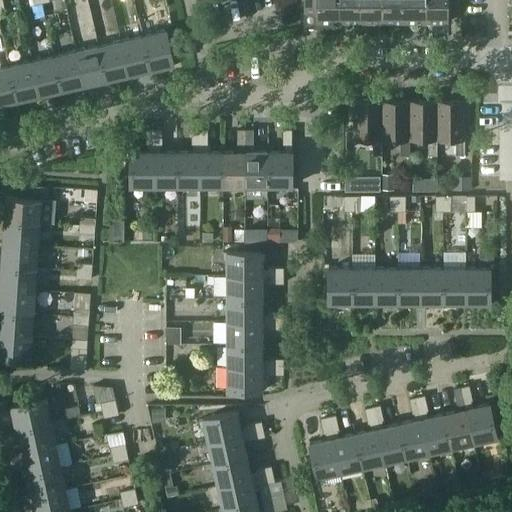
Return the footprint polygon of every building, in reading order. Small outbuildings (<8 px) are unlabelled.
[(317,22),(340,22),(339,0),(304,0),(305,10),(317,10),(317,22)] [(339,0),(340,22),(362,22),(361,0),(339,0)] [(382,0),(361,0),(362,22),(383,22),(382,0)] [(404,22),(404,0),(382,0),(383,22),(404,22)] [(404,0),(404,22),(427,22),(426,0),(404,0)] [(426,0),(427,22),(448,22),(448,0),(426,0)] [(167,30),(144,35),(152,69),(174,64),(167,30)] [(144,35),(122,40),(129,74),(152,69),(144,35)] [(107,79),(129,74),(122,40),(99,45),(107,79)] [(99,45),(77,50),(84,84),(107,79),(99,45)] [(77,50),(54,55),(62,89),(84,84),(77,50)] [(0,54),(0,103),(17,100),(9,65),(3,67),(0,55),(0,54)] [(31,60),(39,94),(62,89),(54,55),(31,60)] [(31,60),(9,65),(17,100),(39,94),(31,60)] [(382,139),(381,101),(354,101),(353,139),(373,139),(373,155),(382,155),(382,139)] [(381,101),(382,139),(401,139),(401,155),(410,155),(410,139),(409,101),(381,101)] [(409,101),(410,139),(428,139),(428,155),(437,155),(437,139),(437,101),(409,101)] [(437,101),(437,139),(456,139),(456,155),(465,155),(465,101),(437,101)] [(177,151),(177,186),(200,186),(200,129),(192,129),(192,145),(195,145),(195,151),(177,151)] [(200,129),(200,186),(223,186),(223,151),(210,151),(210,145),(208,145),(208,129),(200,129)] [(292,129),(283,129),(283,145),(292,145),(292,129)] [(154,186),(154,151),(130,151),(130,186),(154,186)] [(154,151),(154,186),(177,186),(177,151),(154,151)] [(223,151),(223,186),(246,186),(246,151),(223,151)] [(269,151),(246,151),(246,186),(269,186),(269,151)] [(269,151),(269,186),(292,186),(292,151),(269,151)] [(363,176),(347,176),(347,178),(347,185),(347,190),(363,190),(363,176)] [(471,178),(453,178),(452,190),(470,190),(471,178)] [(353,211),(353,195),(344,195),(344,211),(353,211)] [(390,211),(398,211),(399,195),(391,195),(390,211)] [(436,211),(444,211),(444,195),(436,195),(436,211)] [(475,195),(467,195),(467,211),(475,211),(475,195)] [(5,219),(40,221),(41,198),(6,196),(5,219)] [(95,226),(96,218),(81,217),(80,225),(95,226)] [(110,218),(110,241),(124,241),(124,218),(110,218)] [(5,219),(3,242),(38,244),(40,221),(5,219)] [(95,226),(80,225),(80,233),(95,234),(95,226)] [(213,242),(213,233),(202,233),(202,242),(213,242)] [(37,267),(38,244),(3,242),(2,265),(37,267)] [(227,251),(227,275),(262,275),(262,252),(227,251)] [(78,262),(77,270),(92,271),(93,263),(78,262)] [(2,265),(0,288),(35,290),(37,267),(2,265)] [(268,275),(284,275),(284,267),(268,267),(268,275)] [(328,303),(351,303),(352,267),(328,267),(328,303)] [(375,267),(352,267),(351,303),(374,303),(375,267)] [(398,267),(375,267),(374,303),(398,303),(398,267)] [(398,267),(398,303),(421,303),(421,267),(398,267)] [(444,267),(421,267),(421,303),(444,303),(444,267)] [(444,303),(467,303),(467,267),(444,267),(444,303)] [(490,268),(467,267),(467,303),(490,303),(490,268)] [(92,271),(77,270),(77,278),(92,279),(92,271)] [(262,275),(227,275),(227,298),(262,298),(262,275)] [(268,283),(284,283),(284,275),(268,275),(268,283)] [(0,310),(34,313),(35,290),(0,288),(0,289),(0,310)] [(262,298),(227,298),(227,321),(262,321),(262,298)] [(75,308),(74,316),(89,317),(90,309),(75,308)] [(0,310),(0,334),(32,336),(34,313),(0,310)] [(268,321),(284,321),(284,313),(268,313),(268,321)] [(89,317),(74,316),(73,323),(89,324),(89,317)] [(227,321),(227,344),(262,344),(262,321),(227,321)] [(268,329),(284,329),(284,321),(268,321),(268,329)] [(0,357),(31,359),(32,336),(0,334),(0,357)] [(87,348),(88,339),(72,338),(72,347),(87,348)] [(262,367),(262,344),(227,344),(227,367),(262,367)] [(268,366),(284,366),(284,358),(268,358),(268,366)] [(268,374),(284,374),(284,366),(268,366),(268,374)] [(262,390),(262,367),(227,367),(227,390),(262,390)] [(470,384),(461,386),(465,402),(473,399),(470,384)] [(96,403),(101,402),(115,399),(112,386),(92,385),(96,403)] [(457,404),(465,402),(461,386),(454,388),(457,404)] [(425,394),(417,396),(420,411),(428,410),(425,394)] [(413,413),(420,411),(417,396),(409,398),(413,413)] [(12,405),(17,428),(51,421),(46,398),(12,405)] [(101,402),(103,410),(118,407),(116,399),(115,399),(101,402)] [(489,402),(467,407),(475,441),(497,436),(489,402)] [(380,404),(372,406),(376,421),(384,419),(380,404)] [(368,423),(376,421),(372,406),(365,408),(368,423)] [(119,414),(118,407),(103,410),(104,417),(119,414)] [(452,446),(475,441),(467,407),(444,412),(452,446)] [(203,417),(208,440),(242,432),(237,410),(203,417)] [(429,451),(452,446),(444,412),(422,417),(429,451)] [(336,414),(328,416),(331,431),(339,429),(336,414)] [(324,433),(331,431),(328,416),(320,418),(324,433)] [(407,456),(429,451),(422,417),(399,422),(407,456)] [(56,443),(51,421),(17,428),(22,450),(56,443)] [(248,432),(264,428),(262,421),(246,424),(248,432)] [(384,461),(407,456),(399,422),(377,427),(384,461)] [(362,466),(384,461),(377,427),(354,432),(362,466)] [(264,428),(248,432),(250,440),(265,436),(264,428)] [(247,455),(242,432),(208,440),(213,463),(247,455)] [(332,437),(339,471),(362,466),(354,432),(332,437)] [(317,476),(339,471),(332,437),(309,442),(317,476)] [(56,443),(22,450),(27,473),(61,466),(56,443)] [(113,455),(127,452),(126,443),(111,447),(113,455)] [(127,452),(113,455),(114,462),(129,459),(127,452)] [(252,478),(247,455),(213,463),(218,485),(252,478)] [(256,469),(258,476),(273,473),(272,465),(256,469)] [(66,488),(61,466),(27,473),(32,495),(66,488)] [(273,473),(258,476),(260,484),(275,481),(273,473)] [(257,500),(252,478),(218,485),(223,508),(257,500)] [(66,488),(32,495),(35,511),(65,511),(71,511),(66,488)] [(122,499),(137,496),(135,488),(120,491),(122,499)] [(137,496),(122,499),(124,507),(138,503),(137,496)] [(259,511),(257,500),(223,508),(223,511),(259,511)]
